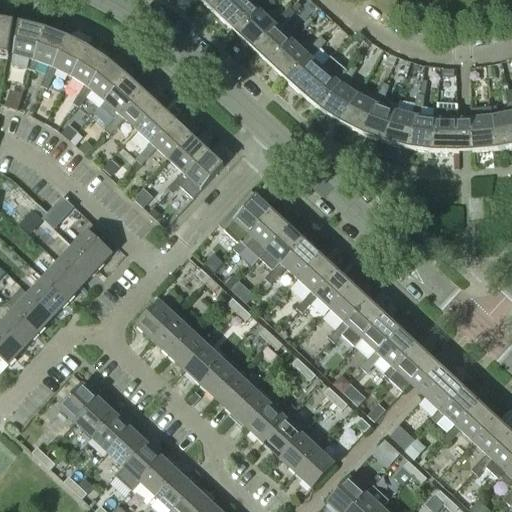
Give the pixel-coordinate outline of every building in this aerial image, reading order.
[(214,16),(228,0),(200,0),(198,2),(214,16)] [(237,38),(260,13),(255,9),(245,0),(228,0),(214,16),(231,33),(237,38)] [(286,23),(294,15),(288,10),(281,18),(286,23)] [(254,53),(277,29),(273,26),(260,13),(237,38),(254,53)] [(269,68),(292,44),(279,31),(286,23),(281,18),(273,26),(277,29),(254,53),(269,68)] [(0,55),(8,57),(14,24),(0,21),(0,55)] [(34,64),(44,31),(39,30),(29,27),(19,25),(11,69),(12,70),(13,68),(26,71),(26,72),(34,74),(37,65),(34,64)] [(53,70),(67,40),(58,36),(48,33),(44,31),(34,64),(37,65),(48,68),(44,78),(52,82),(57,72),(53,70)] [(318,53),(326,44),(320,39),(312,47),(318,53)] [(71,80),(89,51),(80,46),(67,40),(53,70),(57,72),(71,80)] [(309,59),(305,55),(292,44),(269,68),(285,83),(309,59)] [(302,99),(324,73),(311,61),(318,53),(312,47),(305,55),(309,59),(285,83),(302,99)] [(89,91),(109,64),(105,61),(93,53),(89,51),(71,80),(84,88),(78,97),(85,102),(92,93),(89,91)] [(105,104),(126,78),(117,70),(109,64),(89,91),(92,93),(105,104)] [(321,113),(341,87),(337,84),(343,76),(350,81),(357,71),(351,67),(346,73),(336,64),(327,75),(324,73),(302,99),(309,105),(317,111),(321,113)] [(340,126),(357,98),(345,89),(350,81),(343,76),(337,84),(341,87),(321,113),(328,119),(336,124),(340,126)] [(47,92),(52,82),(44,78),(40,89),(47,92)] [(121,119),(144,94),(126,78),(105,104),(101,109),(114,121),(111,124),(117,130),(124,122),(121,119)] [(384,100),(389,88),(382,86),(377,96),(384,100)] [(137,134),(160,109),(144,94),(121,119),(124,122),(137,134)] [(385,146),(395,114),(381,109),(384,100),(377,96),(372,105),(377,107),(363,138),(367,140),(376,143),(385,146)] [(78,110),(85,102),(78,97),(72,106),(78,110)] [(422,110),(423,98),(417,97),(414,109),(422,110)] [(363,138),(377,107),(372,105),(357,98),(340,126),(349,131),(358,136),(363,138)] [(472,155),(470,122),(467,122),(457,122),(457,107),(437,105),(436,112),(433,111),(432,121),(436,121),(433,155),(443,156),(448,156),(459,156),(468,155),(472,155)] [(153,148),(176,124),(160,109),(137,134),(150,146),(143,154),(149,159),(156,151),(153,148)] [(433,155),(436,121),(432,121),(421,120),(422,110),(414,109),(411,118),(416,119),(409,152),(414,153),(423,154),(433,155)] [(497,153),(493,119),(498,118),(496,109),(487,110),(470,112),(470,122),(472,155),(482,155),(492,153),(497,153)] [(409,152),(416,119),(411,118),(395,114),(385,146),(395,149),(404,151),(409,152)] [(511,150),(511,115),(509,116),(498,118),(493,119),(497,153),(507,151),(511,150)] [(109,138),(117,130),(111,124),(103,133),(109,138)] [(169,163),(191,139),(176,124),(153,148),(156,151),(169,163)] [(184,178),(207,153),(191,139),(169,163),(182,175),(174,183),(180,189),(188,181),(184,178)] [(201,193),(224,168),(207,153),(184,178),(188,181),(201,193)] [(141,167),(149,159),(143,154),(135,162),(141,167)] [(173,197),(180,189),(174,183),(167,191),(173,197)] [(273,214),(256,199),(250,193),(218,228),(238,246),(240,244),(246,250),(246,249),(253,242),(250,239),(273,214)] [(48,216),(38,208),(33,214),(42,222),(48,216)] [(289,229),(273,214),(250,239),(253,242),(246,249),(259,261),(289,229)] [(305,244),(289,229),(259,261),(272,273),(278,279),(285,271),(282,268),(305,244)] [(112,256),(87,233),(72,250),(97,273),(112,256)] [(238,258),(246,250),(240,244),(238,246),(232,252),(238,258)] [(320,258),(305,244),(282,268),(285,271),(298,283),(320,258)] [(97,273),(72,250),(57,266),(82,289),(97,273)] [(336,273),(320,258),(298,283),(311,295),(303,303),(309,308),(317,300),(314,298),(336,273)] [(82,289),(57,266),(43,282),(67,304),(82,289)] [(210,281),(201,272),(195,278),(204,286),(210,281)] [(270,287),(278,279),(272,273),(264,282),(270,287)] [(329,312),(352,287),(336,273),(314,298),(317,300),(329,312)] [(219,289),(210,281),(204,286),(214,295),(219,289)] [(67,304),(43,282),(28,297),(53,320),(67,304)] [(344,326),(367,302),(352,287),(329,312),(341,323),(334,331),(340,337),(347,329),(344,326)] [(53,320),(28,297),(13,313),(38,336),(53,320)] [(242,310),(232,301),(227,307),(236,316),(242,310)] [(360,341),(383,316),(367,302),(344,326),(347,329),(340,337),(353,349),(360,341)] [(302,316),(309,308),(303,303),(296,311),(302,316)] [(152,344),(175,319),(159,304),(136,329),(152,344)] [(251,319),(242,310),(236,316),(245,324),(251,319)] [(38,336),(13,313),(0,327),(0,330),(23,352),(38,336)] [(376,355),(399,331),(383,316),(360,341),(373,353),(366,361),(371,366),(379,358),(376,355)] [(168,359),(191,334),(175,319),(152,344),(168,359)] [(23,352),(0,330),(0,361),(8,368),(23,352)] [(273,339),(264,331),(259,337),(268,345),(273,339)] [(332,345),(340,337),(334,331),(327,339),(332,345)] [(393,371),(416,347),(399,331),(376,355),(379,358),(390,369),(393,371)] [(184,373),(207,349),(191,334),(168,359),(184,373)] [(282,348),(273,339),(268,345),(277,354),(282,348)] [(440,369),(433,362),(416,347),(393,371),(390,369),(383,377),(402,395),(410,387),(417,393),(440,369)] [(200,388),(223,364),(207,349),(184,373),(200,388)] [(306,370),(297,361),(291,367),(301,376),(306,370)] [(363,376),(371,366),(366,361),(357,370),(363,376)] [(216,403),(238,378),(223,364),(200,388),(216,403)] [(441,415),(463,391),(440,369),(417,393),(438,413),(430,421),(436,426),(443,418),(441,415)] [(315,378),(306,370),(301,376),(310,384),(315,378)] [(232,418),(255,393),(238,378),(216,403),(232,418)] [(76,426),(99,402),(82,387),(59,411),(76,426)] [(338,399),(329,391),(323,396),(332,405),(338,399)] [(457,430),(479,406),(463,391),(441,415),(443,418),(436,426),(446,436),(453,442),(460,434),(457,430)] [(248,433),(271,408),(255,393),(232,418),(248,433)] [(347,408),(338,399),(332,405),(342,414),(347,408)] [(92,441),(114,417),(99,402),(76,426),(92,441)] [(472,445),(495,420),(479,406),(457,430),(460,434),(472,445)] [(264,447),(287,423),(271,408),(248,433),(264,447)] [(108,456),(130,431),(114,417),(92,441),(108,456)] [(489,460),(511,436),(495,420),(472,445),(486,458),(479,465),(484,471),(485,470),(492,463),(489,460)] [(370,429),(361,421),(355,426),(365,435),(370,429)] [(280,462),(303,438),(287,423),(264,447),(280,462)] [(124,471),(146,446),(130,431),(108,456),(124,471)] [(498,482),(511,466),(511,435),(511,436),(489,460),(492,463),(485,470),(498,482)] [(445,450),(453,442),(446,436),(439,444),(445,450)] [(296,477),(319,453),(303,438),(280,462),(296,477)] [(394,451),(385,443),(379,448),(389,457),(394,451)] [(139,485),(162,461),(146,446),(124,471),(139,485)] [(46,459),(37,450),(31,456),(40,465),(46,459)] [(312,492),(335,467),(319,453),(296,477),(312,492)] [(55,467),(46,459),(40,465),(50,473),(55,467)] [(155,500),(178,475),(162,461),(139,485),(155,500)] [(417,473),(408,464),(402,470),(412,478),(417,473)] [(477,479),(484,471),(479,465),(471,474),(477,479)] [(511,466),(498,482),(500,480),(511,491),(511,493),(511,495),(511,496),(511,466)] [(426,481),(417,473),(412,478),(421,487),(426,481)] [(168,511),(174,511),(194,490),(178,475),(155,500),(168,511)] [(78,488),(68,480),(63,486),(72,494),(78,488)] [(333,511),(350,511),(365,496),(349,481),(326,505),(333,511)] [(87,497),(78,488),(72,494),(81,503),(87,497)] [(203,511),(210,505),(194,490),(174,511),(203,511)] [(449,502),(439,493),(434,499),(443,508),(449,502)] [(509,509),(511,505),(511,496),(511,495),(503,503),(509,509)] [(380,511),(382,511),(365,496),(350,511),(380,511)] [(456,511),(458,511),(449,502),(443,508),(447,511),(456,511)]
